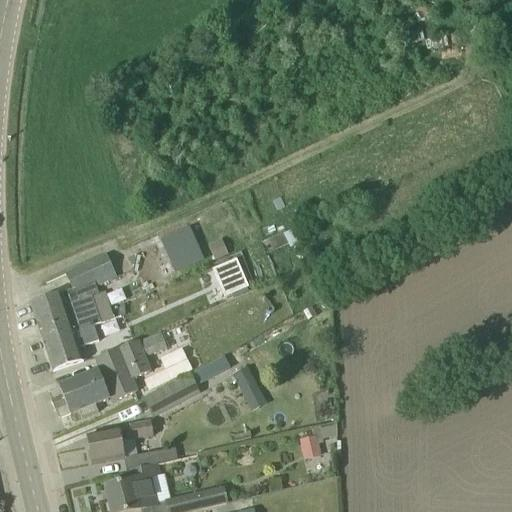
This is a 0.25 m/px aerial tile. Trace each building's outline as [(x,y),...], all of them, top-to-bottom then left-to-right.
[(189,229),(160,242),(174,274),(203,262),(189,229)] [(220,241),(208,247),(214,262),(227,256),(220,241)] [(105,256),(65,275),(72,290),(76,298),(96,288),(116,279),(113,273),(105,256)] [(236,261),(212,271),(224,299),(248,289),(236,261)] [(72,290),(29,305),(39,334),(41,339),(113,315),(105,293),(99,295),(96,288),(76,298),(72,290)] [(41,339),(53,373),(72,367),(84,363),(79,349),(99,343),(94,327),(115,320),(113,315),(41,339)] [(78,382),(59,389),(70,416),(78,413),(81,420),(99,413),(96,406),(110,400),(111,404),(137,393),(135,390),(132,381),(139,378),(150,374),(144,359),(166,350),(161,335),(138,344),(137,342),(93,359),(97,370),(98,374),(78,382)] [(152,419),(199,394),(196,388),(230,370),(223,358),(143,401),(152,419)] [(233,375),(254,412),(270,403),(250,366),(233,375)] [(91,466),(111,462),(125,459),(137,457),(134,441),(154,437),(151,423),(119,429),(119,432),(86,438),(91,466)] [(304,460),(323,458),(320,436),(301,439),(304,460)] [(138,511),(167,505),(167,503),(170,502),(164,477),(160,478),(158,468),(130,474),(132,482),(105,489),(110,511),(138,511)] [(167,503),(167,505),(168,511),(197,511),(227,505),(223,489),(170,502),(167,503)]
